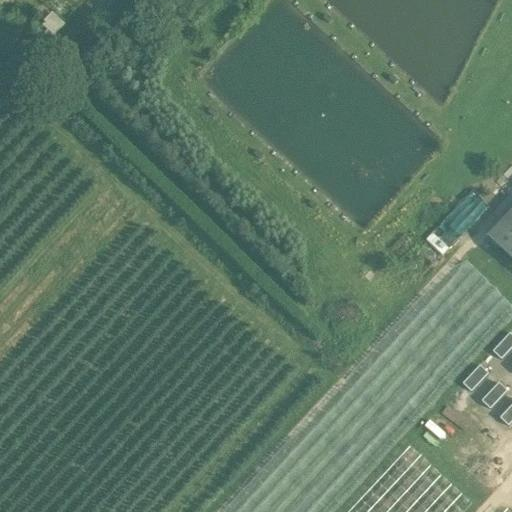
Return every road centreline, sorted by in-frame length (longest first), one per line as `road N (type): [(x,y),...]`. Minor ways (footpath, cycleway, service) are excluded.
road 1 (track): [(223,511),(511,199)]
road 2 (track): [(89,0),(0,103)]
